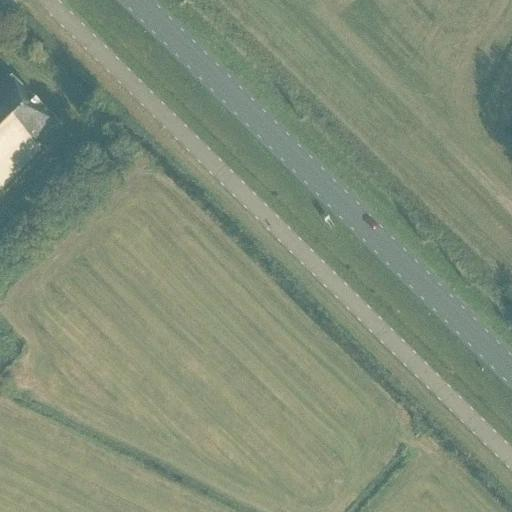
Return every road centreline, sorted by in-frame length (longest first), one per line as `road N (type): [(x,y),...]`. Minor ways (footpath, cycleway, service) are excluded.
road 1 (unclassified): [(511,457),(51,0)]
road 2 (primary): [(511,372),(135,0)]
